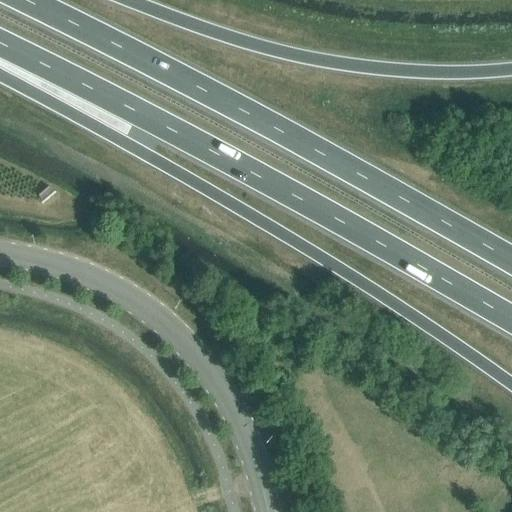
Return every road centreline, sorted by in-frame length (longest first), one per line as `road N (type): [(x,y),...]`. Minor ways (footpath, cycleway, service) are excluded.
road 1 (trunk): [(0,76),(330,263),(511,387)]
road 2 (trunk): [(0,44),(511,320)]
road 3 (trunk): [(511,263),(22,0)]
road 4 (secondary): [(265,511),(251,454),(220,387),(179,337),(132,298),(67,267),(0,253)]
road 5 (trunk): [(511,70),(346,66),(129,0)]
